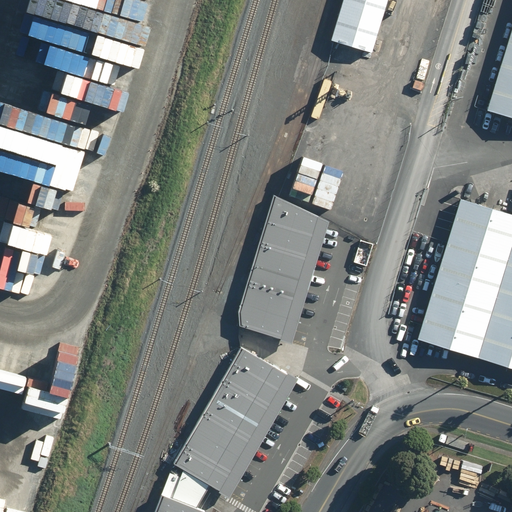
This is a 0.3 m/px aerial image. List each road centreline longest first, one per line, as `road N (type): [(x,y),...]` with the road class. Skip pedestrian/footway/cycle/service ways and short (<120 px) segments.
road 1 (primary): [(511,424),(453,408),(396,417),(360,445),(318,511)]
road 2 (unknown): [(428,126),(409,119),(399,90),(409,0)]
